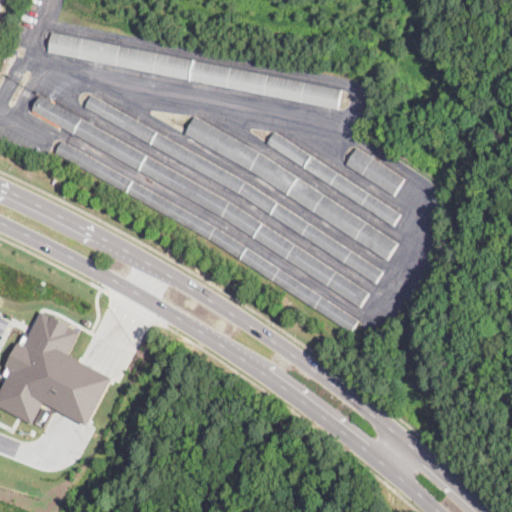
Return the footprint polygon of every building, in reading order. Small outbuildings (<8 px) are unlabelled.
[(339,108),(339,109),(49,51),(53,32),(343,89),(339,108)] [(370,293),(361,307),(223,216),(34,110),(42,95),(231,201),(370,293)] [(384,271),(376,283),(240,193),(86,107),(93,95),(246,180),(384,271)] [(398,243),(388,259),(251,170),(186,133),(196,116),(261,152),(398,243)] [(401,214),(394,225),(269,143),(276,131),(401,214)] [(352,331),(210,238),(57,152),(63,140),(217,227),(359,320),(352,331)] [(406,178),(395,195),(348,164),(358,147),(406,178)] [(43,307),(24,344),(18,340),(5,364),(10,367),(0,387),(0,404),(32,422),(43,400),(88,424),(113,377),(68,352),(81,329),(43,307)]
